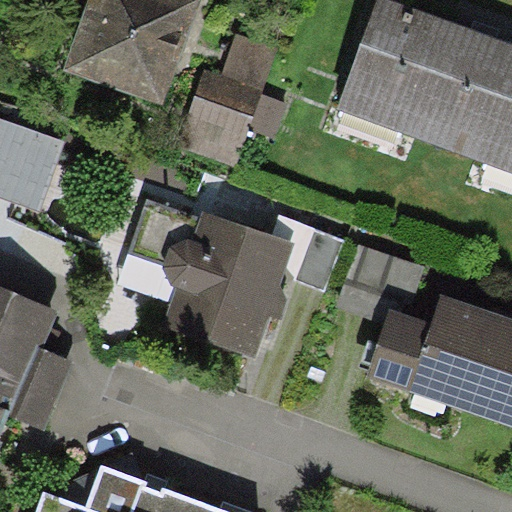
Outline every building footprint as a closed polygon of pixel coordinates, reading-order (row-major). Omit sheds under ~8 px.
[(187,44),(200,5),(186,0),(89,0),(63,74),(164,110),(187,44)] [(511,55),(478,43),(374,5),(334,113),(511,178),(511,55)] [(223,79),(206,73),(179,148),(235,168),(248,128),(277,138),(288,106),(263,97),(278,52),(238,38),(223,79)] [(273,247),(152,202),(133,254),(168,266),(166,272),(172,288),(178,290),(163,331),(260,367),(277,324),(283,327),(300,283),(324,292),(343,243),(283,220),(273,247)] [(421,271),(360,248),(339,306),(389,324),(390,320),(401,324),(421,271)] [(59,317),(0,292),(0,437),(9,416),(46,431),(72,367),(43,356),(59,317)] [(511,430),(511,329),(498,325),(443,306),(433,334),(401,324),(390,320),(389,324),(369,383),(511,430)] [(214,511),(154,491),(100,472),(86,511),(85,511),(43,497),(38,511),(214,511)]
